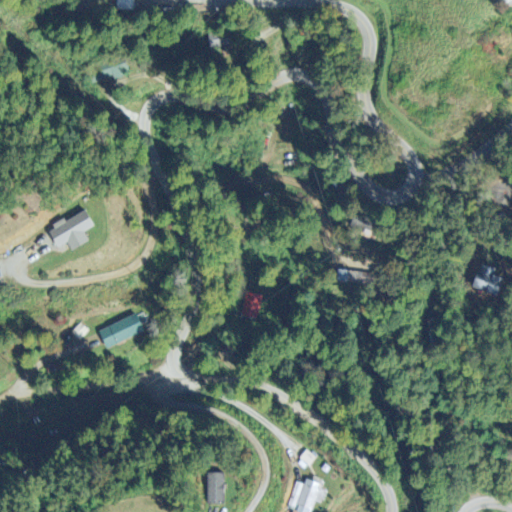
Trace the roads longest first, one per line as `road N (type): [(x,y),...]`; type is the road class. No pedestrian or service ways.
road 1 (residential): [(420,181),(402,195),(381,194),(358,174),(313,80),(291,75),(237,108),(158,97),(147,109),(148,150),(197,282),(175,352),(179,368),(212,390),(287,402),(334,434),(384,484),(390,511),(481,500),(511,506)]
road 2 (residential): [(266,0),(331,4),(356,17),(369,38),(370,115),(420,181)]
